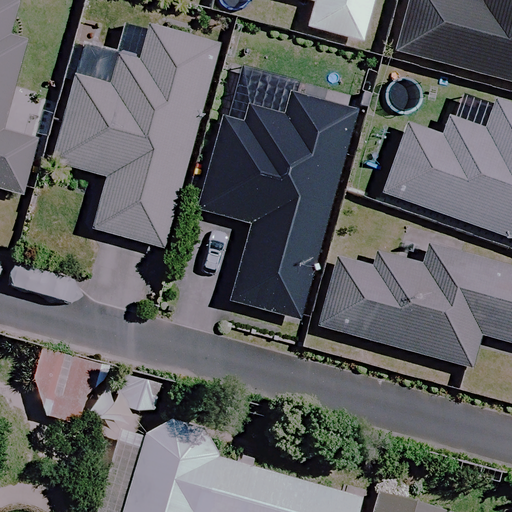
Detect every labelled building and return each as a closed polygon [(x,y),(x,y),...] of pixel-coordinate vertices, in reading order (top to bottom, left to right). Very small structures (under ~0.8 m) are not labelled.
[(285,0),(309,6),(302,31),(356,46),(368,0),(285,0)] [(511,0),(477,0),(476,5),(458,0),(411,0),(396,58),(511,89),(511,0)] [(0,196),(15,201),(30,145),(0,136),(0,123),(21,44),(3,39),(11,7),(0,3),(0,196)] [(212,49),(141,29),(132,64),(110,58),(101,89),(71,81),(48,166),(99,180),(84,234),(156,253),(212,49)] [(236,124),(219,120),(193,216),(246,230),(226,307),(294,326),(350,116),(280,98),(263,93),(258,110),(240,106),(236,124)] [(511,112),(491,105),(480,136),(442,123),(436,140),(403,128),(378,198),(511,245),(511,112)] [(511,271),(406,243),(399,266),(371,258),(368,271),(330,261),(311,330),(467,373),(476,341),(511,351),(511,271)] [(96,375),(60,359),(35,416),(70,432),(96,375)] [(366,511),(374,485),(158,427),(134,511),(366,511)] [(450,511),(387,493),(381,511),(450,511)]
